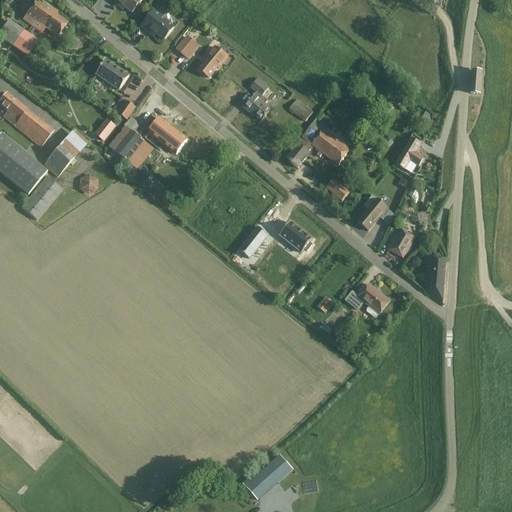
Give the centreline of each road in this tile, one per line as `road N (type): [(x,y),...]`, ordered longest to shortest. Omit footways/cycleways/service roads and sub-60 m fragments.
road 1 (unclassified): [(449,318),(64,0)]
road 2 (tertiary): [(439,511),(452,481),(449,318)]
road 3 (unclassified): [(511,307),(483,279),(473,158),(461,144)]
road 4 (tertiary): [(449,318),(461,144)]
road 5 (tertiary): [(461,144),(475,0)]
